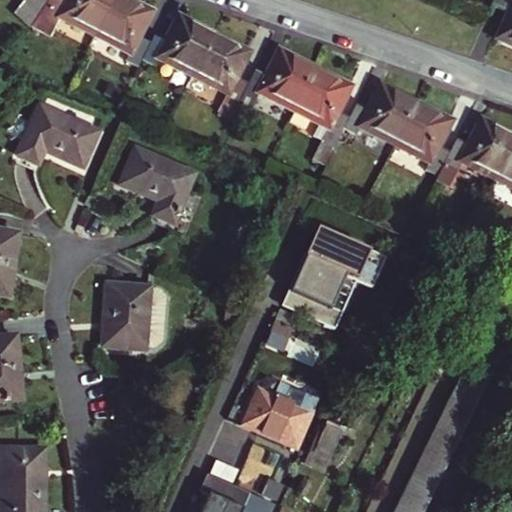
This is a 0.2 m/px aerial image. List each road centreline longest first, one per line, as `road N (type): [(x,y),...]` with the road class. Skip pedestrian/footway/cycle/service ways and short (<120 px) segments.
road 1 (residential): [(261,0),(511,88)]
road 2 (residential): [(88,511),(57,306),(72,252)]
